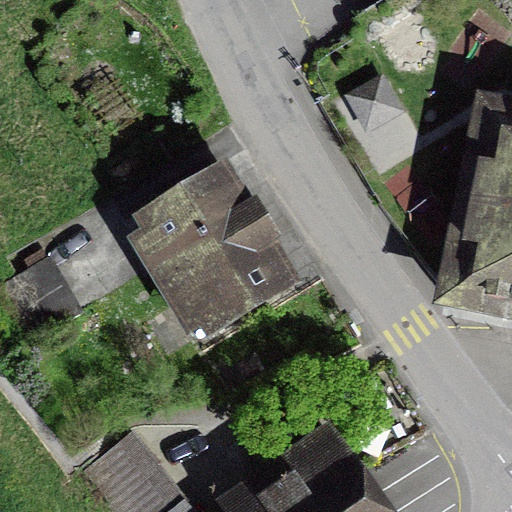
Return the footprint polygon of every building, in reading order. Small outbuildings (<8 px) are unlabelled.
[(511,131),(469,123),(432,314),(511,330),(511,131)] [(206,338),(290,291),(229,180),(144,227),(206,338)] [(37,257),(0,277),(0,306),(21,342),(70,314),(37,257)] [(185,511),(140,448),(98,478),(121,511),(185,511)] [(364,511),(338,469),(269,511),(364,511)]
